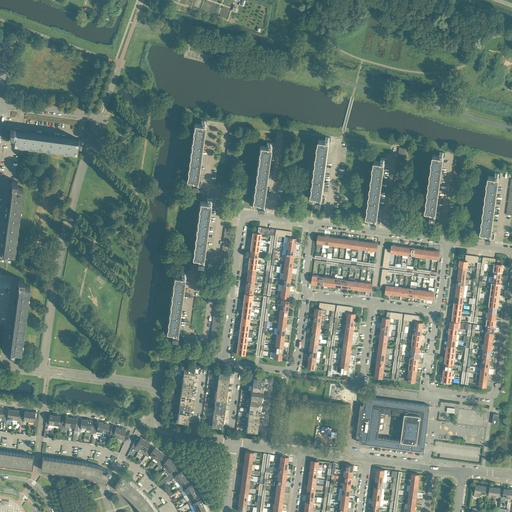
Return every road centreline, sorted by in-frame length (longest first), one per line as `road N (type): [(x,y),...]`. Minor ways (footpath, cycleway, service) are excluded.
road 1 (residential): [(43,370),(63,243),(99,120),(1,104)]
road 2 (residential): [(511,279),(494,394),(425,383),(436,309)]
road 3 (residential): [(239,363),(295,366),(304,292)]
